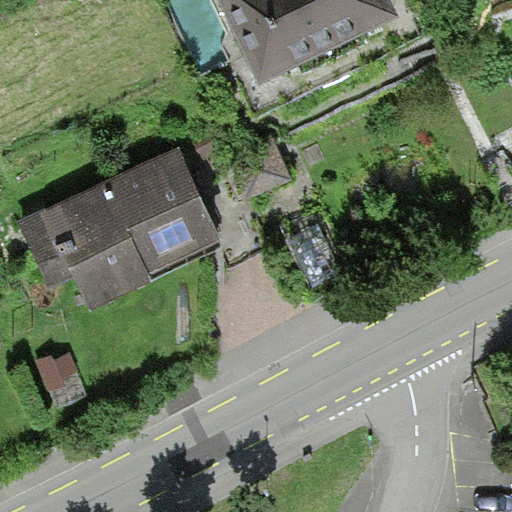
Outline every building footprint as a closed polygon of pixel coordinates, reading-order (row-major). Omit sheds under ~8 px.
[(394,0),(225,0),(266,84),(403,19),(394,0)] [(224,149),(246,199),(295,177),(272,127),(224,149)] [(218,228),(174,145),(20,224),(49,280),(76,266),(96,305),(217,243),(211,231),(218,228)] [(511,148),(481,164),(510,220),(511,219),(511,148)] [(324,202),(283,226),(322,296),(364,272),(324,202)] [(511,408),(493,417),(511,459),(511,408)]
